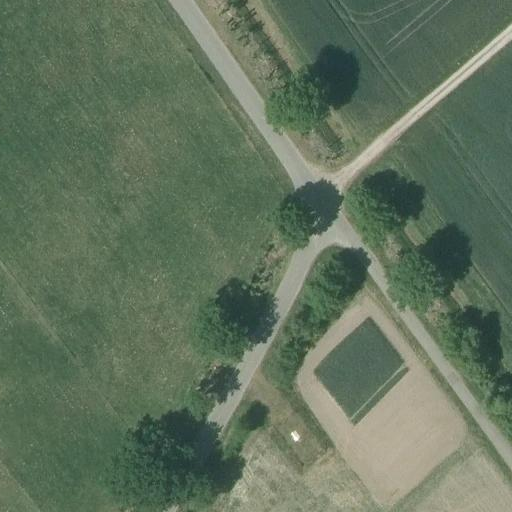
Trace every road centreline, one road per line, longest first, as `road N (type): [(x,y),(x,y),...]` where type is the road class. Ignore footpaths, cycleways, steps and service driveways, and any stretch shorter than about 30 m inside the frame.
road 1 (unclassified): [(330,216),(170,511)]
road 2 (unclassified): [(511,461),(330,216)]
road 3 (unclassified): [(330,216),(179,0)]
road 4 (track): [(330,216),(380,151),(511,37)]
